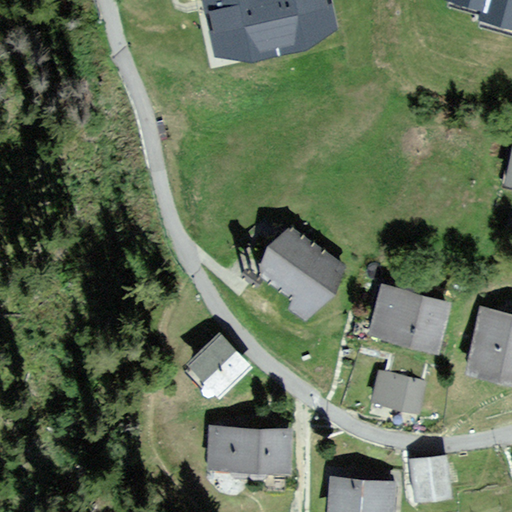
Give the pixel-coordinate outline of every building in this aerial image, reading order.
[(195,0),(208,60),(335,34),(328,0),(195,0)] [(511,0),(455,0),(481,7),(478,17),(511,26),(511,0)] [(269,217),(237,261),(273,287),(267,296),(288,311),(326,258),(269,217)] [(438,353),(452,301),(381,282),(367,335),(438,353)] [(511,313),(480,306),(464,372),(511,382),(511,313)] [(217,333),(185,365),(220,399),(252,367),(217,333)] [(427,383),(379,369),(370,399),(418,413),(427,383)] [(294,427),(208,425),(207,470),(294,471),(294,427)] [(447,454),(409,457),(412,501),(451,497),(447,454)] [(393,511),(396,481),(329,475),(325,511),(393,511)]
